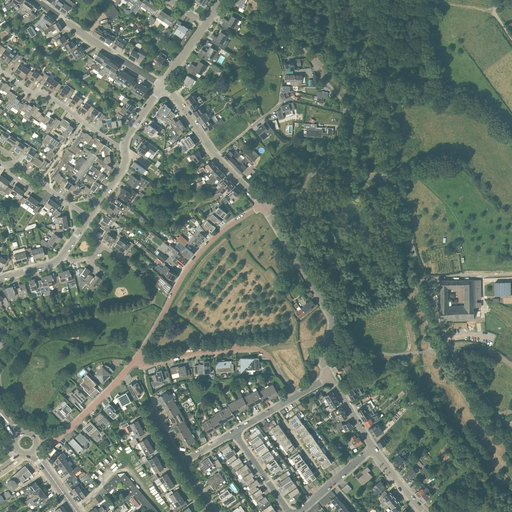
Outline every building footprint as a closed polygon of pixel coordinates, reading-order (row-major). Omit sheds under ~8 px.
[(21,5),(24,0),(12,0),(11,3),(10,2),(7,4),(8,4),(5,6),(8,10),(10,9),(9,7),(13,5),(14,7),(17,4),(18,3),(21,5)] [(54,0),(54,2),(56,4),(54,6),(60,11),(65,3),(67,0),(54,0)] [(144,0),(141,6),(147,10),(151,3),(146,0),(144,0)] [(242,9),(246,0),(237,0),(235,5),(242,9)] [(24,13),(34,7),(26,1),(23,5),(26,8),(23,11),(18,14),(17,13),(13,15),(15,19),(24,13)] [(65,3),(60,11),(65,14),(67,11),(70,13),(74,8),(69,4),(68,5),(65,3)] [(151,3),(147,10),(153,14),(157,7),(151,3)] [(111,26),(120,21),(117,16),(113,9),(115,8),(113,5),(103,12),(111,23),(110,24),(111,26)] [(130,16),(133,12),(137,6),(135,5),(127,15),(130,16)] [(34,7),(24,13),(24,14),(25,15),(23,16),(26,20),(30,18),(31,20),(32,19),(33,20),(34,17),(35,18),(37,16),(38,14),(36,12),(37,12),(36,10),(37,9),(34,7)] [(157,17),(163,21),(168,15),(162,11),(157,17)] [(44,31),(48,28),(47,26),(48,24),(50,26),(54,21),(45,15),(37,26),(42,29),(41,30),(42,31),(43,30),(44,31)] [(168,15),(163,21),(169,25),(173,19),(168,15)] [(236,25),(239,20),(232,16),(229,21),(224,18),(222,21),(223,22),(221,26),(233,34),(235,31),(236,32),(239,27),(236,25)] [(58,22),(49,27),(52,31),(52,32),(57,29),(58,32),(63,29),(58,22)] [(92,34),(99,38),(104,30),(105,30),(110,27),(111,26),(110,24),(108,25),(107,23),(102,26),(101,24),(99,27),(98,26),(96,30),(96,29),(92,34)] [(178,27),(177,26),(174,32),(182,38),(184,35),(188,29),(181,24),(178,27)] [(31,38),(37,34),(31,26),(26,29),(31,38)] [(104,30),(99,38),(101,40),(103,41),(104,41),(104,42),(109,34),(110,34),(112,31),(110,27),(105,30),(104,30)] [(229,34),(225,32),(224,34),(221,32),(218,37),(212,34),(210,37),(213,39),(211,42),(219,47),(224,49),(224,42),(229,34)] [(112,40),(113,39),(115,36),(112,35),(110,34),(109,34),(104,42),(109,45),(112,40)] [(59,46),(61,44),(67,40),(67,41),(69,40),(69,39),(64,36),(63,36),(61,38),(59,37),(58,35),(52,39),(54,42),(56,41),(59,46)] [(113,39),(112,40),(115,42),(112,47),(116,49),(121,42),(117,39),(117,38),(115,36),(113,39)] [(61,44),(63,47),(64,46),(67,51),(75,46),(76,46),(77,45),(72,42),(72,41),(69,43),(68,43),(67,41),(67,40),(61,44)] [(121,42),(116,49),(120,52),(125,44),(121,42)] [(4,61),(10,52),(2,46),(0,48),(0,52),(2,54),(0,56),(0,57),(1,58),(0,59),(2,59),(3,60),(4,61)] [(75,46),(67,51),(69,54),(71,53),(74,57),(76,60),(84,55),(82,52),(86,50),(81,47),(81,46),(78,48),(77,48),(76,46),(75,46)] [(140,49),(135,46),(128,57),(135,61),(138,56),(143,59),(148,52),(141,47),(140,49)] [(214,49),(210,47),(209,49),(207,48),(205,51),(202,49),(198,55),(211,63),(213,60),(212,59),(215,54),(217,55),(219,51),(220,51),(215,48),(214,49)] [(16,61),(17,61),(19,58),(10,52),(4,61),(5,62),(6,62),(7,64),(8,63),(9,64),(11,61),(15,63),(16,61)] [(93,69),(101,64),(101,65),(106,57),(99,52),(94,60),(92,62),(95,63),(94,64),(94,65),(91,67),(93,69)] [(159,71),(164,63),(164,62),(166,59),(165,59),(167,56),(161,52),(158,55),(159,56),(156,60),(157,61),(153,67),(159,71)] [(93,69),(99,72),(101,69),(100,68),(103,65),(105,67),(110,59),(106,57),(101,65),(101,64),(93,69)] [(17,61),(16,61),(15,63),(13,66),(17,69),(15,72),(16,72),(15,74),(17,74),(18,75),(19,75),(25,67),(17,61),(19,58),(17,61)] [(101,69),(99,72),(98,73),(100,74),(100,75),(103,77),(106,72),(108,73),(114,62),(110,59),(105,67),(103,69),(102,69),(101,69)] [(286,71),(295,70),(294,66),(301,66),(300,59),(293,60),(294,63),(285,64),(286,71)] [(106,72),(103,77),(106,78),(108,75),(109,77),(113,71),(115,73),(120,66),(114,62),(108,73),(106,72)] [(201,75),(206,66),(199,62),(196,67),(191,64),(189,67),(187,71),(197,77),(199,73),(201,75)] [(25,67),(19,75),(20,76),(21,77),(22,78),(23,78),(24,78),(26,75),(29,78),(33,73),(25,67)] [(33,73),(29,78),(29,79),(30,80),(31,82),(33,82),(36,79),(39,82),(42,79),(43,77),(38,73),(40,71),(40,69),(38,68),(37,68),(35,71),(33,73)] [(123,83),(128,75),(123,71),(121,73),(119,72),(114,79),(119,82),(120,81),(123,83)] [(43,77),(42,79),(45,82),(43,84),(44,85),(44,86),(45,87),(46,87),(47,88),(53,79),(45,74),(43,77)] [(134,79),(128,75),(123,83),(127,85),(126,87),(131,90),(136,82),(133,81),(134,79)] [(301,83),(302,76),(286,75),(285,81),(291,81),(291,85),(300,86),(301,83)] [(194,80),(187,76),(185,80),(182,78),(178,83),(184,87),(185,86),(189,88),(194,80)] [(62,85),(53,79),(47,88),(48,89),(49,90),(50,91),(51,90),(52,91),(54,88),(58,91),(62,85)] [(0,82),(0,90),(3,92),(4,91),(7,93),(5,96),(8,98),(11,93),(9,91),(11,88),(7,85),(5,84),(4,84),(1,81),(0,82)] [(140,86),(136,84),(131,91),(137,95),(138,94),(142,96),(144,92),(145,93),(148,89),(146,87),(144,86),(141,84),(140,86)] [(282,100),(286,99),(284,93),(291,91),(291,87),(282,86),(283,90),(281,91),(280,94),(282,100)] [(69,98),(73,93),(64,87),(58,95),(59,96),(61,99),(62,98),(63,99),(65,96),(69,98)] [(18,111),(19,109),(22,106),(19,104),(20,103),(18,102),(19,101),(16,98),(17,96),(14,94),(10,100),(5,108),(8,110),(11,108),(12,107),(15,109),(16,109),(18,111)] [(189,105),(201,98),(200,96),(197,98),(195,94),(185,100),(189,105)] [(80,106),(84,101),(75,95),(69,103),(70,104),(72,106),(73,106),(74,106),(76,103),(80,106)] [(125,104),(124,106),(132,112),(135,107),(129,103),(131,101),(125,97),(122,101),(123,102),(125,104)] [(189,105),(192,111),(200,105),(204,103),(203,102),(201,98),(189,105)] [(90,113),(94,108),(86,102),(80,111),(81,111),(83,114),(84,113),(85,114),(87,111),(90,113)] [(295,109),(293,103),(281,106),(282,109),(277,111),(279,120),(285,118),(284,115),(292,113),(291,111),(296,109),(295,109)] [(22,106),(19,109),(22,111),(25,113),(24,114),(24,115),(23,118),(27,120),(36,107),(33,105),(32,107),(28,104),(27,106),(26,105),(25,106),(23,104),(22,106)] [(160,118),(163,121),(164,120),(169,124),(171,121),(176,115),(170,111),(171,110),(167,106),(165,104),(163,106),(162,106),(158,112),(162,115),(160,118)] [(132,112),(124,106),(122,109),(120,107),(119,108),(118,107),(115,111),(117,113),(121,115),(122,113),(128,117),(132,112)] [(41,122),(43,118),(41,117),(42,116),(40,115),(41,113),(38,111),(39,109),(36,107),(27,120),(30,123),(33,121),(34,120),(37,122),(40,124),(41,122)] [(99,119),(103,114),(94,108),(90,113),(88,116),(89,117),(91,120),(92,119),(93,120),(95,117),(99,119)] [(197,118),(204,113),(203,111),(200,108),(193,112),(197,118)] [(202,125),(213,117),(209,110),(206,112),(204,113),(197,118),(202,125)] [(213,117),(202,125),(205,130),(212,126),(214,129),(224,122),(221,119),(218,121),(215,116),(213,117)] [(49,133),(53,127),(58,120),(55,118),(54,120),(50,117),(49,119),(48,118),(47,118),(45,117),(43,118),(41,122),(43,123),(43,124),(47,126),(46,127),(45,131),(49,133)] [(61,136),(65,139),(67,137),(68,138),(70,135),(69,134),(73,128),(69,125),(70,124),(63,118),(60,122),(61,122),(59,124),(66,129),(61,136)] [(174,120),(171,125),(179,137),(184,133),(182,131),(186,128),(180,119),(176,122),(174,120)] [(121,120),(112,122),(113,128),(115,127),(116,128),(119,128),(119,126),(122,126),(121,120)] [(113,128),(112,122),(103,123),(104,129),(107,129),(107,130),(111,129),(111,128),(113,128)] [(163,128),(154,122),(151,126),(150,125),(148,126),(147,127),(147,126),(144,130),(149,134),(149,136),(151,137),(153,137),(155,134),(157,135),(159,131),(160,132),(163,128)] [(274,131),(267,123),(265,126),(264,125),(256,131),(263,139),(274,131)] [(326,128),(316,127),(316,125),(304,125),(304,130),(306,130),(306,136),(322,136),(322,135),(333,136),(334,128),(326,128),(326,133),(322,133),(322,128),(326,128)] [(3,127),(0,130),(0,140),(3,143),(5,140),(9,135),(6,133),(6,132),(6,131),(7,129),(3,127)] [(76,147),(76,146),(81,140),(84,142),(85,140),(88,143),(92,138),(88,135),(85,134),(81,131),(72,144),(76,147)] [(44,139),(55,146),(58,142),(59,143),(60,142),(61,143),(63,141),(64,141),(65,139),(61,136),(60,135),(56,140),(47,134),(44,139)] [(5,140),(11,144),(15,147),(16,147),(19,142),(21,140),(17,137),(16,138),(15,138),(15,139),(9,135),(5,140)] [(191,139),(189,136),(184,140),(185,141),(181,143),(182,143),(184,146),(187,146),(189,149),(195,145),(193,142),(194,141),(192,139),(191,139)] [(88,143),(87,144),(90,146),(93,144),(96,146),(95,148),(96,149),(93,154),(96,156),(99,151),(100,150),(104,145),(99,141),(100,140),(95,137),(93,139),(92,138),(88,143)] [(47,156),(47,155),(52,158),(53,156),(54,153),(53,152),(53,151),(53,150),(55,146),(44,139),(41,143),(50,149),(46,155),(47,156)] [(158,149),(145,140),(143,143),(142,142),(137,150),(139,151),(138,151),(139,152),(139,151),(145,155),(147,151),(153,155),(158,149)] [(16,147),(15,147),(13,150),(18,153),(20,151),(21,151),(23,153),(29,145),(25,142),(24,143),(23,143),(22,144),(19,142),(16,147)] [(76,147),(72,144),(70,147),(69,147),(68,150),(67,150),(65,153),(70,157),(73,154),(74,154),(75,152),(82,156),(85,153),(82,151),(76,146),(76,147)] [(29,145),(23,153),(26,154),(26,156),(24,158),(29,161),(31,158),(35,153),(34,153),(31,151),(32,150),(32,149),(33,148),(29,145)] [(100,150),(102,152),(103,151),(105,159),(103,161),(109,166),(111,163),(110,162),(111,161),(110,161),(111,160),(110,159),(109,152),(111,150),(104,145),(100,150)] [(223,157),(231,164),(240,155),(238,152),(236,150),(233,154),(230,151),(228,153),(227,153),(223,157)] [(199,151),(198,151),(190,156),(192,161),(194,159),(196,162),(202,158),(199,154),(200,154),(199,154),(198,152),(199,151)] [(240,155),(231,164),(234,168),(250,153),(248,151),(243,156),(240,155)] [(250,152),(250,153),(234,168),(240,174),(247,168),(245,166),(246,164),(245,163),(248,160),(251,164),(256,159),(250,152)] [(70,157),(65,153),(62,157),(61,159),(61,160),(59,163),(63,166),(62,166),(68,170),(71,172),(74,168),(67,164),(69,161),(68,160),(70,157)] [(34,160),(34,159),(32,163),(34,164),(34,165),(39,168),(40,166),(44,169),(48,163),(49,164),(51,161),(50,160),(52,158),(47,155),(47,156),(43,162),(36,157),(34,160)] [(150,163),(141,157),(137,162),(136,162),(132,167),(136,169),(137,170),(143,174),(150,163)] [(105,175),(111,167),(109,166),(103,161),(102,161),(100,164),(102,165),(102,166),(104,168),(101,172),(105,175)] [(210,172),(216,167),(212,161),(205,166),(206,167),(204,169),(203,167),(199,169),(200,170),(198,171),(198,173),(195,174),(194,173),(191,174),(192,177),(195,175),(196,176),(198,174),(201,173),(204,171),(208,173),(210,171),(210,172)] [(63,166),(59,163),(50,176),(54,178),(53,179),(56,181),(59,183),(62,180),(63,178),(60,176),(61,175),(58,173),(62,166),(63,166)] [(207,183),(211,181),(221,172),(219,169),(218,169),(218,168),(217,168),(216,167),(210,172),(211,173),(207,176),(210,178),(209,179),(204,181),(204,180),(196,184),(194,185),(195,188),(207,183)] [(95,181),(99,183),(105,175),(101,172),(96,169),(94,172),(95,172),(91,178),(95,180),(95,181)] [(211,181),(207,183),(210,186),(215,181),(217,184),(225,176),(224,175),(224,174),(223,174),(223,173),(221,172),(211,181)] [(146,180),(137,174),(135,177),(132,175),(130,178),(131,179),(129,183),(128,182),(135,188),(138,184),(142,187),(143,188),(146,184),(144,183),(146,180)] [(94,191),(99,183),(95,181),(95,180),(91,178),(91,177),(89,180),(91,182),(90,182),(92,185),(89,189),(92,191),(94,192),(94,191)] [(220,192),(231,182),(226,177),(220,183),(222,185),(218,190),(220,192)] [(6,193),(9,188),(7,186),(10,182),(5,178),(0,185),(5,189),(3,191),(6,193)] [(72,184),(68,181),(63,178),(62,180),(59,183),(60,183),(60,184),(59,186),(63,189),(63,188),(68,191),(72,184)] [(235,186),(231,182),(220,192),(213,195),(210,197),(211,199),(222,194),(227,190),(229,192),(235,186)] [(15,196),(20,189),(15,185),(12,189),(9,188),(6,193),(8,195),(10,193),(15,196)] [(76,185),(74,187),(70,192),(77,197),(79,195),(85,194),(87,195),(88,193),(89,193),(90,194),(92,191),(89,189),(86,186),(84,189),(79,189),(79,187),(76,185)] [(236,196),(241,192),(236,187),(225,198),(227,200),(230,197),(231,197),(234,194),(236,196)] [(129,192),(123,188),(123,189),(121,188),(120,190),(121,191),(118,196),(127,202),(130,197),(132,199),(137,193),(131,189),(129,192)] [(20,203),(24,198),(21,196),(24,192),(20,189),(15,196),(19,199),(18,201),(20,203)] [(29,206),(34,199),(29,196),(26,200),(24,198),(20,203),(23,205),(24,203),(29,206)] [(34,199),(29,206),(34,209),(32,212),(35,213),(37,211),(38,208),(36,206),(39,202),(34,199)] [(49,209),(54,202),(49,199),(44,206),(49,209)] [(113,203),(110,207),(118,213),(120,210),(121,210),(122,210),(123,211),(126,207),(117,201),(117,202),(118,202),(116,204),(115,205),(115,204),(113,203)] [(55,216),(58,211),(56,209),(59,205),(54,202),(49,209),(54,212),(52,215),(55,216)] [(118,213),(110,207),(107,212),(109,213),(109,214),(108,217),(107,216),(110,219),(115,222),(118,218),(117,217),(117,216),(116,216),(118,213)] [(212,212),(213,214),(217,217),(219,214),(223,218),(227,214),(219,207),(217,209),(215,208),(212,212)] [(58,223),(67,221),(66,216),(61,217),(60,214),(61,213),(58,211),(55,216),(55,218),(57,217),(58,223)] [(213,214),(211,216),(210,215),(206,219),(211,223),(213,221),(218,225),(218,224),(219,225),(221,222),(221,221),(221,220),(217,217),(213,214)] [(110,219),(107,216),(106,215),(104,218),(102,218),(102,219),(100,223),(102,225),(100,227),(105,231),(110,230),(109,226),(107,224),(110,219)] [(216,227),(211,223),(206,219),(201,226),(205,231),(208,228),(212,232),(216,227)] [(56,230),(59,232),(63,231),(63,228),(68,227),(67,221),(58,223),(59,229),(56,229),(56,230)] [(196,238),(201,242),(205,237),(202,234),(204,231),(205,232),(199,224),(195,229),(197,230),(193,235),(196,238)] [(50,238),(58,243),(61,238),(57,235),(59,232),(56,230),(55,230),(53,229),(52,232),(54,233),(50,238)] [(110,230),(105,231),(102,236),(104,237),(104,239),(107,241),(108,243),(110,242),(112,244),(113,242),(115,239),(110,235),(111,234),(110,230)] [(115,239),(113,242),(114,241),(116,243),(116,244),(114,246),(119,250),(125,242),(122,239),(122,238),(123,236),(119,233),(115,239)] [(177,240),(178,242),(184,246),(188,242),(181,235),(177,240)] [(43,244),(48,247),(50,245),(54,248),(58,243),(50,238),(47,243),(45,241),(43,244)] [(190,241),(188,244),(193,248),(194,245),(197,247),(201,242),(196,238),(191,243),(190,241)] [(125,242),(119,250),(124,253),(125,250),(126,250),(128,251),(128,252),(134,244),(130,241),(129,243),(128,243),(128,244),(125,242)] [(184,246),(178,242),(176,244),(184,251),(182,253),(189,259),(194,254),(184,246)] [(37,249),(39,257),(44,256),(43,251),(46,250),(46,248),(48,247),(43,244),(43,245),(41,245),(42,247),(37,249)] [(27,249),(29,255),(32,254),(33,259),(39,257),(37,249),(31,250),(30,248),(27,249)] [(19,253),(22,262),(27,260),(26,256),(29,255),(27,249),(24,249),(25,252),(19,253)] [(16,263),(22,262),(19,253),(14,255),(13,252),(10,253),(12,259),(15,258),(16,263)] [(160,252),(158,254),(157,256),(164,262),(167,258),(160,252)] [(172,258),(174,260),(173,261),(178,265),(179,264),(183,267),(187,262),(176,253),(172,258)] [(1,257),(0,257),(0,266),(1,267),(4,263),(7,264),(10,259),(7,257),(6,260),(1,257)] [(85,284),(90,276),(88,275),(88,274),(90,271),(85,268),(84,270),(82,268),(78,269),(79,273),(81,274),(80,276),(78,278),(79,279),(82,281),(81,281),(85,284)] [(69,270),(63,272),(66,281),(67,283),(70,282),(70,281),(71,282),(71,283),(76,282),(73,272),(73,273),(70,274),(69,273),(69,270)] [(174,281),(177,275),(169,271),(166,276),(174,281)] [(67,287),(66,281),(63,272),(58,273),(59,276),(58,277),(56,278),(56,277),(55,277),(58,287),(61,286),(61,288),(67,287)] [(58,287),(55,277),(56,278),(53,278),(52,278),(51,275),(46,276),(48,286),(52,285),(52,286),(53,286),(54,288),(58,287)] [(90,276),(85,284),(90,287),(91,284),(95,286),(100,278),(96,275),(94,278),(93,278),(91,276),(91,275),(90,276)] [(171,286),(160,275),(160,277),(160,276),(162,278),(154,286),(159,291),(161,289),(162,291),(163,290),(167,294),(169,291),(168,290),(171,286)] [(48,286),(46,276),(41,278),(41,280),(42,281),(41,282),(38,282),(38,281),(38,282),(41,291),(45,290),(45,289),(45,288),(45,287),(48,286)] [(41,291),(38,282),(35,283),(35,282),(34,279),(28,281),(31,290),(32,294),(36,293),(36,292),(41,291)] [(440,283),(441,322),(474,321),(474,310),(482,310),(481,282),(440,283)] [(16,289),(16,290),(19,299),(23,297),(23,296),(24,295),(23,294),(27,293),(24,284),(19,285),(20,288),(19,289),(17,290),(17,289),(16,289)] [(19,299),(16,290),(14,290),(13,290),(12,287),(7,288),(9,298),(13,297),(13,298),(14,298),(14,300),(19,299)] [(300,318),(315,305),(311,301),(301,309),(296,303),(294,305),(299,312),(296,314),(300,318)] [(243,371),(259,370),(259,363),(255,363),(255,358),(240,359),(241,373),(243,371)] [(350,365),(347,361),(346,359),(332,367),(335,372),(343,368),(341,365),(342,365),(345,363),(347,367),(344,369),(347,374),(352,371),(349,366),(350,365)] [(225,361),(224,360),(216,360),(216,361),(217,373),(234,372),(233,364),(230,364),(230,361),(225,361)] [(210,365),(210,362),(210,361),(204,362),(204,365),(200,365),(200,366),(199,366),(199,365),(194,366),(195,378),(200,378),(199,370),(204,369),(204,374),(211,373),(210,369),(211,369),(211,364),(210,365)] [(108,367),(108,366),(105,365),(103,366),(103,367),(100,372),(99,371),(96,375),(98,377),(98,378),(97,378),(100,380),(100,379),(103,382),(106,378),(106,377),(109,374),(110,375),(113,371),(112,370),(113,370),(109,366),(108,367)] [(181,367),(181,366),(182,366),(182,365),(170,368),(172,376),(172,375),(179,373),(180,377),(183,377),(182,377),(182,378),(190,376),(188,368),(189,370),(186,371),(185,366),(181,367)] [(155,381),(156,386),(163,384),(162,381),(165,381),(164,379),(167,378),(165,371),(162,372),(161,370),(156,372),(157,374),(153,375),(155,381)] [(84,388),(90,395),(96,389),(94,386),(96,384),(88,376),(80,384),(85,388),(84,388)] [(143,392),(138,383),(134,385),(133,386),(131,384),(128,386),(135,400),(139,398),(137,395),(143,392)] [(273,384),(266,388),(271,398),(275,395),(276,397),(279,395),(273,384)] [(80,393),(78,392),(79,391),(77,388),(74,391),(75,392),(74,393),(72,392),(69,394),(71,396),(68,399),(74,404),(76,401),(80,405),(86,398),(81,393),(80,393)] [(271,398),(266,388),(259,392),(262,399),(263,401),(263,400),(265,403),(268,401),(267,400),(271,398)] [(352,401),(359,397),(356,393),(358,392),(355,388),(350,391),(352,395),(349,397),(352,401)] [(262,399),(259,392),(257,390),(250,394),(255,403),(256,405),(260,402),(259,401),(262,399)] [(162,405),(163,404),(173,398),(169,391),(159,397),(161,401),(160,402),(162,405)] [(326,400),(327,403),(336,398),(332,392),(324,397),(320,391),(315,394),(320,403),(326,400)] [(131,402),(128,395),(126,393),(123,394),(120,396),(118,394),(115,398),(118,401),(122,407),(131,402)] [(255,403),(250,394),(243,398),(248,406),(249,409),(252,407),(251,406),(255,403)] [(248,406),(243,398),(242,397),(235,401),(241,410),(242,412),(244,410),(244,409),(248,406)] [(167,411),(177,405),(173,398),(163,404),(165,408),(164,409),(166,412),(167,411)] [(336,398),(327,403),(330,406),(331,409),(340,404),(336,398)] [(361,416),(367,412),(375,407),(371,400),(368,402),(367,401),(363,404),(365,407),(357,411),(361,416)] [(241,410),(235,401),(228,405),(229,406),(234,416),(238,414),(237,413),(241,410)] [(113,419),(117,415),(114,412),(116,410),(109,403),(104,408),(113,419)] [(68,415),(67,414),(72,409),(67,404),(60,411),(59,410),(56,413),(63,420),(68,415)] [(171,418),(181,412),(177,405),(167,411),(169,415),(168,416),(170,419),(171,418)] [(234,416),(229,406),(222,410),(227,420),(228,421),(231,419),(230,418),(234,416)] [(330,417),(332,419),(344,412),(341,407),(335,411),(331,414),(332,416),(330,417)] [(227,420),(222,410),(215,414),(216,416),(221,425),(224,424),(223,422),(227,420)] [(94,418),(104,429),(111,423),(100,412),(94,418)] [(174,426),(184,420),(185,420),(181,412),(171,418),(174,422),(173,423),(174,426)] [(344,412),(332,419),(330,420),(332,424),(335,422),(334,422),(339,418),(341,421),(347,417),(344,412)] [(367,412),(361,416),(364,421),(370,417),(367,412)] [(364,422),(367,427),(373,423),(373,422),(376,420),(380,418),(377,413),(373,415),(374,416),(373,417),(364,422)] [(295,415),(293,417),(290,418),(288,420),(292,425),(299,419),(296,415),(295,415)] [(221,425),(216,416),(209,420),(214,429),(215,430),(218,429),(217,427),(221,425)] [(296,430),(303,424),(299,419),(292,425),(295,430),(296,430)] [(178,433),(188,427),(184,420),(174,426),(176,430),(175,431),(177,434),(178,433)] [(214,429),(209,420),(202,424),(208,434),(211,433),(210,431),(214,429)] [(318,423),(321,422),(320,420),(317,421),(317,422),(313,425),(316,429),(318,427),(316,425),(318,423)] [(129,433),(134,431),(141,427),(138,421),(129,425),(128,423),(121,426),(123,429),(126,427),(129,433)] [(353,427),(350,421),(343,425),(341,422),(336,426),(337,429),(338,428),(340,430),(339,431),(339,432),(344,429),(346,432),(353,427)] [(98,436),(101,433),(90,422),(84,428),(93,438),(97,435),(98,436)] [(274,427),(272,428),(270,429),(274,434),(281,429),(278,424),(277,425),(274,427)] [(299,434),(307,429),(303,424),(296,430),(299,434)] [(369,429),(371,434),(380,429),(377,425),(376,425),(369,429)] [(141,427),(134,431),(135,434),(132,436),(133,439),(129,441),(131,444),(137,441),(135,438),(144,433),(141,427)] [(181,441),(182,440),(192,434),(188,427),(178,433),(181,437),(179,438),(181,441)] [(281,429),(274,434),(277,439),(285,434),(281,429)] [(302,439),(303,439),(310,434),(307,429),(299,434),(302,439)] [(380,429),(371,434),(374,438),(382,433),(380,429)] [(252,445),(254,444),(261,439),(256,431),(249,436),(252,440),(250,441),(252,445)] [(83,436),(80,433),(76,437),(73,438),(69,443),(78,453),(83,448),(87,449),(87,444),(90,442),(84,435),(83,436)] [(196,441),(192,434),(182,440),(185,444),(183,445),(185,448),(196,441)] [(285,434),(277,439),(281,445),(281,444),(288,439),(285,434)] [(306,444),(314,439),(310,434),(303,439),(306,444)] [(380,448),(386,444),(385,442),(391,438),(389,434),(383,438),(383,439),(377,443),(380,448)] [(357,439),(355,435),(353,436),(351,438),(350,438),(352,442),(351,442),(350,441),(348,443),(352,449),(362,443),(359,437),(357,439)] [(140,442),(143,449),(151,445),(147,438),(140,442)] [(261,439),(254,444),(257,448),(255,449),(258,453),(260,451),(266,447),(261,439)] [(289,439),(288,439),(281,444),(284,449),(292,444),(289,439)] [(310,449),(317,444),(314,439),(306,444),(310,449)] [(292,444),(284,449),(288,454),(296,449),(292,444)] [(313,454),(321,449),(317,444),(310,449),(313,454)] [(151,445),(143,449),(142,450),(141,451),(142,453),(144,453),(145,452),(147,455),(154,451),(151,445)] [(48,460),(52,464),(61,453),(66,448),(63,446),(60,449),(61,450),(60,450),(59,449),(58,451),(57,450),(48,460)] [(222,452),(227,459),(234,455),(236,453),(234,449),(231,451),(229,447),(222,452)] [(266,447),(260,451),(262,455),(260,457),(263,461),(265,459),(272,455),(266,447)] [(317,459),(324,454),(321,449),(313,454),(317,459)] [(61,453),(52,464),(52,465),(57,462),(58,464),(65,459),(61,453)] [(291,459),(295,464),(302,459),(299,454),(291,459)] [(320,464),(328,459),(324,454),(317,459),(320,464)] [(462,454),(458,458),(464,463),(467,459),(462,454)] [(234,455),(227,459),(233,467),(235,466),(241,462),(242,461),(239,457),(237,459),(234,455)] [(272,455),(265,459),(268,463),(266,464),(268,468),(277,462),(272,455)] [(395,459),(394,460),(399,466),(405,461),(402,457),(402,458),(400,455),(395,459)] [(149,461),(153,467),(160,462),(156,456),(149,461)] [(204,475),(208,472),(206,470),(214,465),(208,458),(200,463),(202,465),(199,467),(204,475)] [(65,459),(58,464),(60,466),(55,469),(56,471),(68,462),(65,459)] [(302,459),(295,464),(298,469),(298,468),(306,463),(302,459)] [(330,465),(331,464),(328,459),(320,464),(324,469),(325,468),(327,467),(330,465)] [(63,471),(70,466),(68,462),(56,471),(57,472),(62,469),(63,471)] [(160,462),(153,467),(150,468),(154,474),(155,473),(156,473),(164,469),(160,462)] [(241,462),(235,466),(240,474),(247,469),(249,468),(246,464),(244,465),(241,462)] [(277,462),(268,468),(271,473),(273,471),(276,475),(282,470),(277,462)] [(306,463),(298,468),(302,474),(310,468),(306,463)] [(69,473),(73,470),(70,466),(63,471),(65,473),(60,477),(61,478),(69,473)] [(70,490),(71,490),(77,485),(79,484),(76,479),(77,479),(74,475),(81,470),(78,466),(73,470),(69,473),(72,477),(64,482),(70,490)] [(363,485),(372,477),(368,472),(370,470),(367,467),(361,472),(362,472),(363,474),(358,479),(363,485)] [(310,468),(302,474),(305,479),(313,473),(310,468)] [(406,475),(409,479),(416,474),(412,468),(409,471),(409,472),(406,475)] [(247,469),(240,474),(246,482),(252,477),(254,476),(252,472),(250,473),(247,469)] [(283,486),(292,480),(286,472),(279,477),(282,481),(280,482),(283,486)] [(159,478),(163,484),(170,479),(166,473),(159,478)] [(216,490),(223,485),(222,483),(224,481),(219,473),(210,479),(211,480),(208,481),(214,490),(215,489),(216,490)] [(313,473),(305,479),(309,483),(312,481),(314,480),(316,478),(313,473)] [(135,495),(137,498),(142,494),(124,474),(119,478),(122,481),(130,490),(135,495)] [(122,481),(119,478),(117,475),(104,487),(109,492),(113,488),(115,486),(122,481)] [(246,482),(251,489),(256,486),(260,484),(257,480),(255,481),(252,477),(246,482)] [(13,480),(10,480),(10,479),(10,480),(8,482),(7,481),(7,482),(7,485),(6,485),(7,486),(9,488),(10,488),(12,488),(12,489),(13,489),(13,488),(15,486),(15,487),(16,486),(15,486),(16,483),(15,483),(14,481),(13,481),(14,480),(13,480)] [(170,479),(163,484),(167,490),(174,485),(170,479)] [(290,492),(297,487),(292,480),(283,486),(285,490),(287,488),(290,492)] [(371,489),(376,495),(385,487),(380,481),(371,489)] [(22,497),(39,487),(36,482),(22,490),(24,493),(20,495),(22,497)] [(419,498),(425,492),(431,487),(428,484),(425,487),(421,483),(414,489),(417,491),(415,493),(419,498)] [(346,494),(352,489),(347,484),(342,489),(346,494)] [(75,495),(82,490),(77,485),(71,490),(75,495)] [(251,489),(249,491),(254,499),(261,494),(263,493),(260,489),(258,490),(256,486),(251,489)] [(109,492),(104,487),(98,492),(103,497),(109,492)] [(303,495),(297,487),(290,492),(288,493),(291,497),(293,496),(296,500),(303,495)] [(26,505),(32,501),(43,493),(40,488),(31,494),(33,496),(24,502),(26,505)] [(225,505),(226,505),(227,507),(232,504),(231,504),(237,499),(234,495),(233,495),(232,493),(231,494),(228,489),(219,495),(224,501),(223,502),(225,505)] [(86,496),(82,490),(75,495),(79,501),(86,496)] [(132,497),(135,495),(130,490),(128,491),(128,492),(126,494),(124,496),(127,499),(131,496),(132,497)] [(167,494),(166,494),(168,497),(170,496),(174,501),(181,496),(177,490),(173,493),(171,491),(167,494)] [(380,510),(382,508),(394,497),(389,492),(387,494),(385,491),(381,495),(383,498),(385,500),(378,507),(380,510)] [(425,492),(419,498),(423,503),(432,495),(431,494),(430,493),(427,494),(425,492)] [(43,493),(32,501),(34,504),(36,507),(40,504),(40,505),(45,502),(43,500),(47,497),(43,493)] [(261,494),(254,499),(260,507),(267,502),(269,501),(266,496),(264,498),(261,494)] [(96,505),(103,500),(99,495),(92,500),(96,505)] [(181,496),(174,501),(170,503),(174,509),(175,508),(177,511),(183,507),(181,505),(185,502),(181,496)] [(336,496),(333,498),(331,499),(331,500),(335,505),(340,501),(336,496)] [(382,508),(380,510),(382,511),(390,506),(392,508),(391,509),(393,511),(395,511),(401,507),(398,503),(399,503),(394,497),(382,508)] [(100,511),(110,506),(105,500),(104,499),(103,500),(96,505),(97,506),(88,511),(100,511)] [(340,501),(335,505),(339,510),(344,505),(340,501)] [(267,502),(260,507),(263,511),(267,511),(274,508),(271,504),(269,505),(267,502)]
